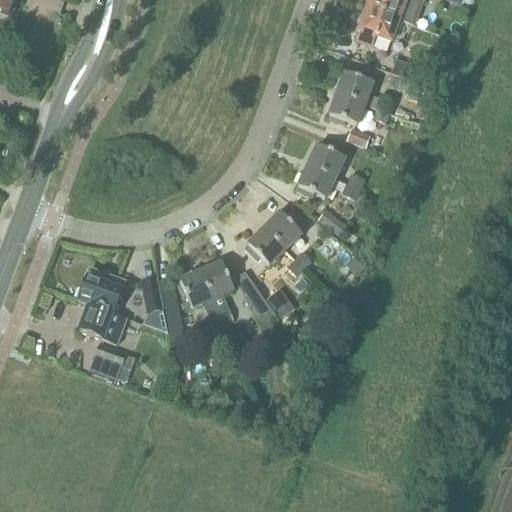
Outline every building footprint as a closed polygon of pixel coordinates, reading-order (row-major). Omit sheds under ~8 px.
[(0,0),(0,26),(4,28),(7,20),(8,20),(10,15),(13,16),(17,5),(14,4),(15,0),(0,0)] [(372,0),(367,13),(402,26),(413,30),(423,0),(372,0)] [(367,13),(356,43),(372,49),(374,44),(375,40),(389,45),(393,35),(396,36),(398,37),(402,26),(367,13)] [(396,64),(392,77),(412,85),(417,72),(396,64)] [(344,76),(336,98),(364,108),(376,112),(379,102),(370,98),(374,87),(361,83),(363,79),(346,73),(344,76)] [(412,85),(392,77),(387,90),(408,97),(412,85)] [(329,119),(328,123),(345,129),(346,125),(356,129),(364,108),(336,98),(329,119)] [(370,140),(351,133),(347,144),(366,151),(370,140)] [(319,146),(317,150),(307,170),(336,184),(346,163),(334,157),(335,154),(319,146)] [(296,194),(312,202),(314,198),(327,204),(336,184),(307,170),(298,190),(298,191),(296,194)] [(345,188),(359,195),(364,184),(350,178),(345,188)] [(340,198),(353,204),(352,206),(359,209),(363,200),(357,198),(359,195),(345,188),(340,198)] [(325,213),(317,224),(339,241),(347,230),(325,213)] [(282,215),(280,217),(263,233),(286,255),(302,239),(293,230),(295,227),(282,215)] [(245,252),(258,265),(260,262),(270,271),(286,255),(263,233),(247,249),(248,249),(245,252)] [(312,266),(302,256),(294,263),(304,273),(312,266)] [(304,273),(294,263),(286,271),(297,281),(304,273)] [(221,267),(201,276),(213,305),(212,306),(216,316),(218,315),(228,311),(223,301),(234,296),(229,284),(232,282),(225,266),(222,267),(221,267)] [(89,272),(78,303),(89,308),(113,317),(125,286),(89,272)] [(201,276),(176,287),(183,303),(194,328),(208,321),(214,333),(210,334),(216,346),(227,340),(222,329),(223,328),(218,315),(216,316),(212,306),(213,305),(201,276)] [(157,281),(141,284),(147,317),(143,329),(168,339),(163,314),(157,281)] [(243,296),(241,298),(252,313),(264,303),(254,289),(243,296)] [(174,290),(161,292),(171,349),(183,346),(178,314),(174,290)] [(280,292),(266,302),(280,321),(294,311),(280,292)] [(89,308),(79,334),(116,348),(126,321),(113,317),(89,308)] [(234,324),(228,311),(218,315),(223,328),(234,324)] [(99,348),(88,376),(115,387),(121,372),(126,358),(99,348)]
